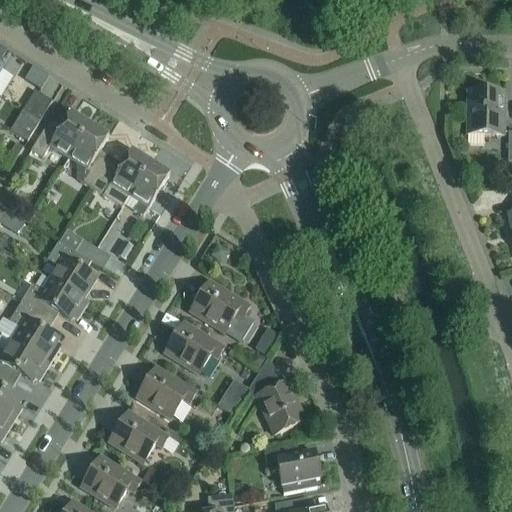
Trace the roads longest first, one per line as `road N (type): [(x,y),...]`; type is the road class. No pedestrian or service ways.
road 1 (unclassified): [(220,174),(9,511)]
road 2 (tertiary): [(417,511),(367,345),(284,144)]
road 3 (residential): [(359,511),(344,431),(220,174)]
road 4 (residential): [(511,352),(398,58)]
road 5 (residential): [(159,129),(0,28)]
road 6 (tertiary): [(222,94),(66,0)]
